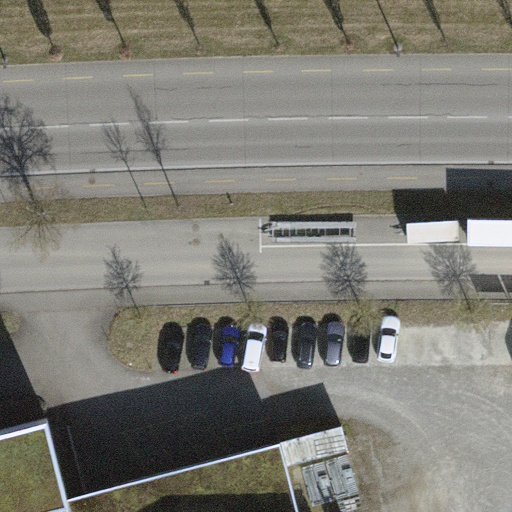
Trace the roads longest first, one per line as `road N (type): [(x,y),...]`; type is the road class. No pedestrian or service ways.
road 1 (unclassified): [(0,273),(219,259),(511,257)]
road 2 (primary): [(0,133),(511,118)]
